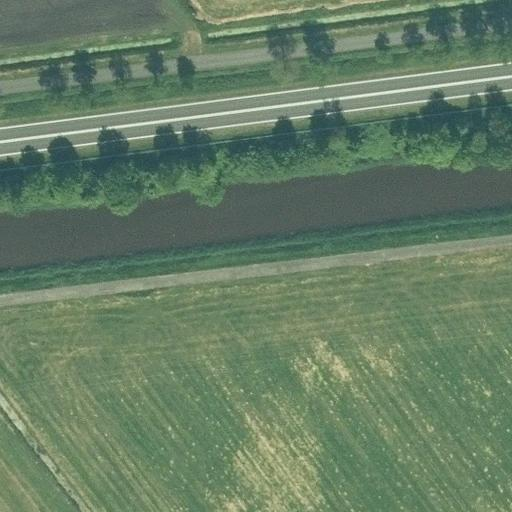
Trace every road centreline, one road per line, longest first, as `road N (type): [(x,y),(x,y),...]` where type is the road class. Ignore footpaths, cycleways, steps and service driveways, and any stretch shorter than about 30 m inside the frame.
road 1 (unclassified): [(0,87),(511,21)]
road 2 (trunk): [(0,140),(511,74)]
road 3 (unclassified): [(0,301),(511,241)]
